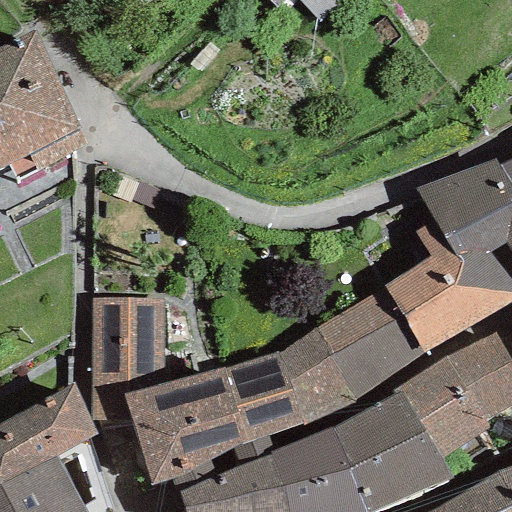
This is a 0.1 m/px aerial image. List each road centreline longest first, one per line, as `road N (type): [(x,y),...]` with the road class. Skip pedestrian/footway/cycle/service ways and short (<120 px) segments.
road 1 (residential): [(511,136),(303,224),(263,225),(109,148)]
road 2 (residential): [(96,435),(79,391),(77,201),(83,162),(109,148)]
road 3 (track): [(92,115),(222,0)]
road 4 (residential): [(109,148),(51,32)]
